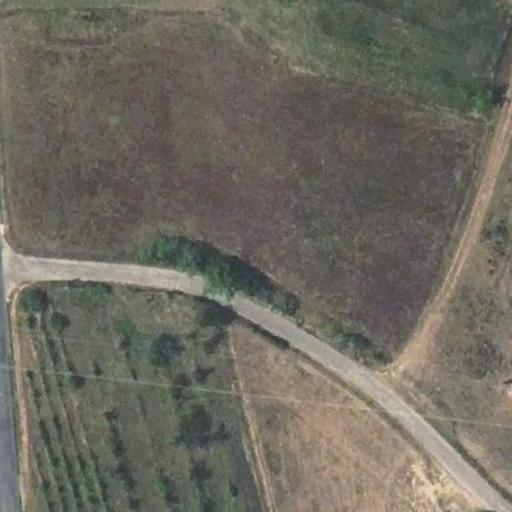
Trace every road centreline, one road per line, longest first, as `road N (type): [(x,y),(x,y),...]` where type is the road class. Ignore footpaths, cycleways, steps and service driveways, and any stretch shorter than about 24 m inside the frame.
road 1 (residential): [(0,264),(200,289),(309,345),(499,511)]
road 2 (tertiary): [(0,372),(9,511)]
